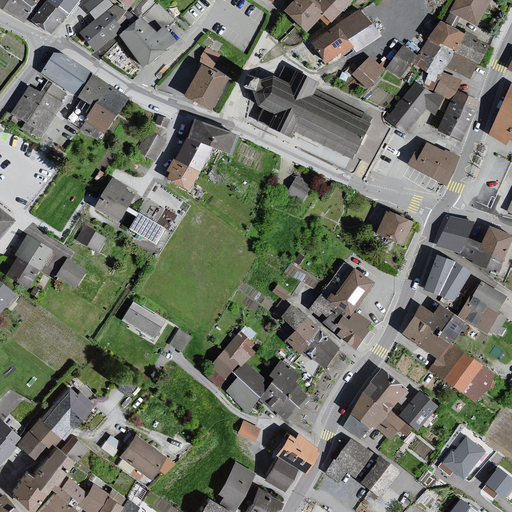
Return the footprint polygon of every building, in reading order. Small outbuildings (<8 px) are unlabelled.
[(0,0),(0,4),(26,21),(40,0),(0,0)] [(52,0),(36,21),(52,33),(78,0),(52,0)] [(108,0),(90,0),(85,5),(99,20),(107,12),(114,6),(108,0)] [(122,0),(135,12),(143,0),(122,0)] [(351,0),(315,0),(309,7),(301,0),(291,0),(278,15),(302,35),(317,23),(322,28),(351,0)] [(492,0),(457,0),(451,13),(478,28),(492,0)] [(158,1),(143,19),(163,37),(168,32),(167,30),(177,21),(158,1)] [(126,12),(114,6),(107,12),(116,23),(126,12)] [(99,20),(82,34),(95,49),(121,28),(116,23),(107,12),(99,20)] [(357,12),(306,46),(320,64),(349,50),(352,54),(377,38),(357,12)] [(143,19),(123,38),(146,71),(178,44),(168,32),(163,37),(143,19)] [(416,53),(401,46),(387,70),(400,80),(409,66),(434,79),(442,68),(467,81),(485,48),(460,33),(459,36),(435,22),(416,53)] [(221,56),(207,49),(200,64),(214,70),(221,56)] [(64,58),(56,57),(45,74),(79,96),(92,77),(64,58)] [(384,72),(370,58),(354,75),(369,88),(384,72)] [(297,130),(352,156),(371,120),(317,93),(321,86),(285,68),(278,80),(274,78),(260,82),(249,77),(245,88),(258,93),(262,110),(264,111),(259,122),(293,138),(297,130)] [(231,83),(203,69),(187,99),(216,113),(231,83)] [(440,98),(436,111),(440,113),(432,130),(460,140),(476,100),(456,94),(459,82),(441,74),(430,92),(440,98)] [(130,102),(96,79),(82,99),(96,109),(82,130),(98,141),(103,134),(107,136),(130,102)] [(511,79),(511,80),(488,131),(504,141),(508,137),(511,139),(511,79)] [(430,92),(413,81),(382,119),(392,128),(401,136),(423,110),(431,115),(440,98),(430,92)] [(43,98),(31,91),(16,114),(30,122),(26,128),(42,138),(62,106),(59,104),(65,95),(51,86),(43,98)] [(156,124),(166,128),(169,121),(159,117),(156,124)] [(239,138),(198,123),(189,143),(168,172),(171,174),(168,179),(190,191),(214,150),(233,157),(239,138)] [(154,160),(164,141),(149,133),(138,152),(154,160)] [(455,159),(427,144),(421,156),(416,153),(410,164),(443,182),(455,159)] [(63,176),(35,218),(56,232),(66,217),(60,213),(68,200),(75,205),(85,191),(63,176)] [(294,176),(284,196),(298,205),(309,185),(294,176)] [(135,197),(127,188),(115,181),(97,210),(154,245),(162,231),(127,210),(135,197)] [(0,239),(16,220),(0,207),(0,239)] [(412,223),(386,210),(375,232),(402,244),(412,223)] [(469,225),(443,220),(432,248),(492,279),(510,236),(484,229),(476,244),(464,239),(469,225)] [(104,239),(82,227),(75,238),(84,243),(82,247),(95,253),(104,239)] [(12,275),(36,289),(59,250),(34,235),(20,256),(24,258),(12,275)] [(472,272),(437,254),(424,289),(454,301),(472,272)] [(90,271),(69,259),(59,279),(78,291),(90,271)] [(373,279),(354,265),(330,298),(349,311),(373,279)] [(23,295),(0,278),(0,312),(6,317),(23,295)] [(507,297),(480,279),(458,316),(465,322),(487,334),(489,331),(496,336),(507,317),(499,312),(507,297)] [(278,283),(274,291),(286,297),(290,290),(278,283)] [(36,289),(32,296),(40,301),(45,294),(36,289)] [(129,304),(116,323),(150,344),(163,325),(129,304)] [(434,314),(421,305),(402,334),(436,358),(428,369),(476,402),(489,389),(495,374),(452,343),(465,322),(458,316),(440,304),(434,314)] [(314,331),(286,306),(276,319),(287,332),(281,340),(298,354),(314,331)] [(368,326),(351,315),(342,322),(336,319),(330,325),(334,328),(332,335),(351,351),(357,351),(369,333),(368,326)] [(177,326),(170,344),(184,349),(191,332),(177,326)] [(260,345),(244,331),(226,351),(241,365),(255,355),(256,351),(260,345)] [(322,371),(334,350),(314,331),(298,354),(322,371)] [(215,375),(212,379),(223,388),(233,375),(241,365),(226,351),(215,364),(215,375)] [(287,421),(308,395),(293,383),(299,375),(282,362),(272,375),(276,378),(259,400),(287,421)] [(261,381),(247,364),(235,373),(240,377),(228,391),(250,410),(265,389),(258,385),(261,381)] [(375,370),(344,415),(364,433),(401,392),(375,370)] [(18,440),(35,455),(46,443),(48,445),(58,433),(62,436),(94,400),(79,387),(76,390),(68,384),(18,440)] [(433,407),(412,393),(393,416),(412,434),(433,407)] [(0,454),(24,424),(7,409),(0,415),(0,454)] [(242,419),(236,431),(254,439),(260,427),(242,419)] [(25,467),(10,487),(30,507),(52,478),(53,479),(72,455),(74,457),(86,445),(71,431),(58,446),(52,441),(30,470),(25,467)] [(110,432),(101,445),(112,452),(121,439),(110,432)] [(311,448),(292,432),(288,436),(283,433),(268,455),(271,457),(292,468),(298,471),(311,448)] [(139,435),(123,456),(155,477),(169,456),(139,435)] [(451,449),(438,466),(449,475),(452,471),(463,479),(485,450),(466,435),(453,451),(451,449)] [(368,456),(351,438),(336,458),(333,459),(325,473),(342,488),(368,456)] [(271,457),(260,474),(281,485),(292,468),(271,457)] [(399,471),(382,458),(363,483),(380,496),(399,471)] [(258,472),(237,462),(220,499),(239,509),(258,472)] [(511,484),(511,476),(497,465),(484,482),(486,483),(482,488),(494,498),(497,493),(502,497),(511,484)] [(84,490),(67,476),(54,490),(71,505),(84,490)] [(255,484),(243,508),(250,511),(271,511),(279,496),(255,484)] [(54,490),(36,511),(37,511),(77,511),(78,511),(71,505),(54,490)] [(115,511),(121,504),(107,493),(95,511),(115,511)] [(18,511),(4,494),(0,497),(0,511),(18,511)] [(460,497),(448,511),(477,511),(479,511),(460,497)] [(237,511),(239,510),(214,498),(202,511),(237,511)] [(144,511),(130,499),(123,511),(144,511)]
